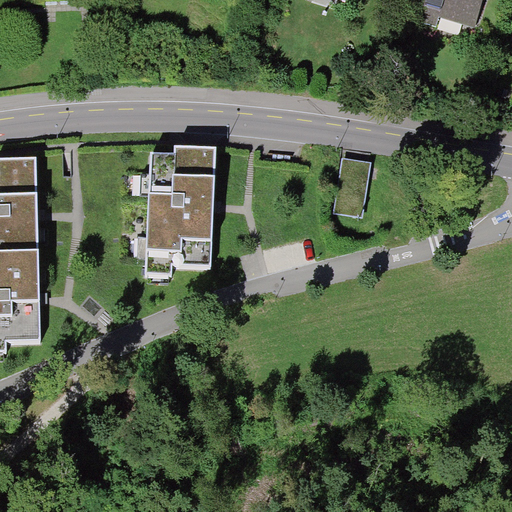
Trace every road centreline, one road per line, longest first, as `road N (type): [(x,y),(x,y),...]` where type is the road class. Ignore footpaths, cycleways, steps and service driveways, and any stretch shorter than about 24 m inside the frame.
road 1 (residential): [(0,393),(268,284),(511,223)]
road 2 (residential): [(0,125),(156,115),(236,119),(511,162)]
road 3 (track): [(0,462),(183,313)]
